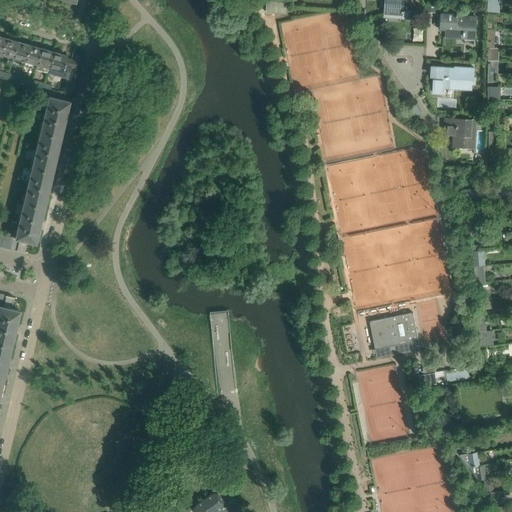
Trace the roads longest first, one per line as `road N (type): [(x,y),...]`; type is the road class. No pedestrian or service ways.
road 1 (residential): [(47,273),(93,50),(0,15)]
road 2 (residential): [(0,469),(42,297)]
